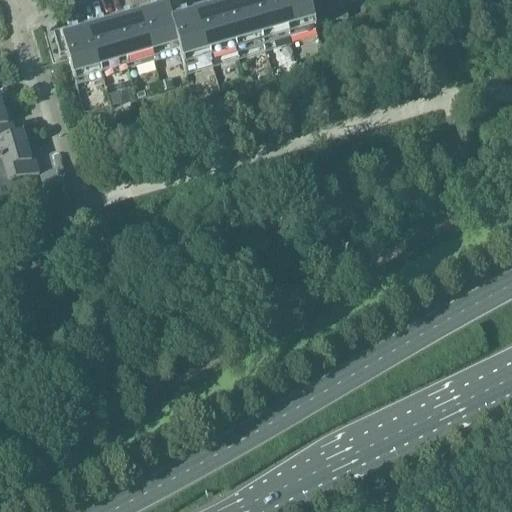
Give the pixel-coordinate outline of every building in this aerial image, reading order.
[(63,43),(68,61),(75,86),(180,57),(185,74),(316,35),(315,29),(348,20),(342,0),(273,0),(174,29),(168,12),(63,43)] [(171,82),(162,85),(164,93),(173,90),(171,82)] [(119,94),(110,97),(113,105),(113,108),(123,105),(119,94)] [(0,143),(16,139),(15,138),(8,113),(4,114),(0,102),(0,143)] [(23,136),(15,138),(16,139),(0,143),(0,164),(2,164),(9,185),(25,180),(39,176),(31,150),(27,151),(23,136)] [(9,185),(0,187),(0,200),(29,192),(25,180),(9,185)]
